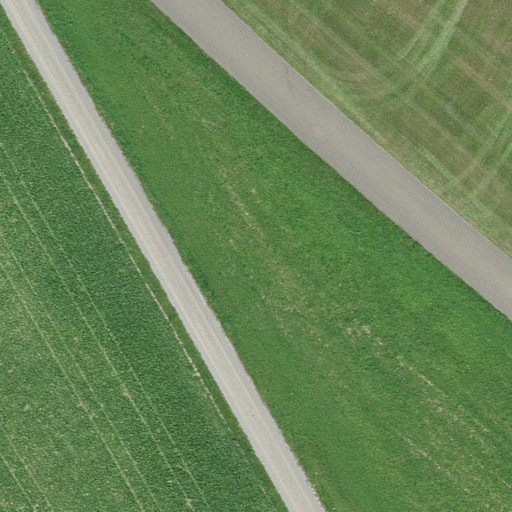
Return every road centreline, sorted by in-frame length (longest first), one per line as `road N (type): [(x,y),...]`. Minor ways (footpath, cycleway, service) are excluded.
road 1 (unclassified): [(18,0),(309,511)]
road 2 (unclassified): [(511,284),(187,0)]
